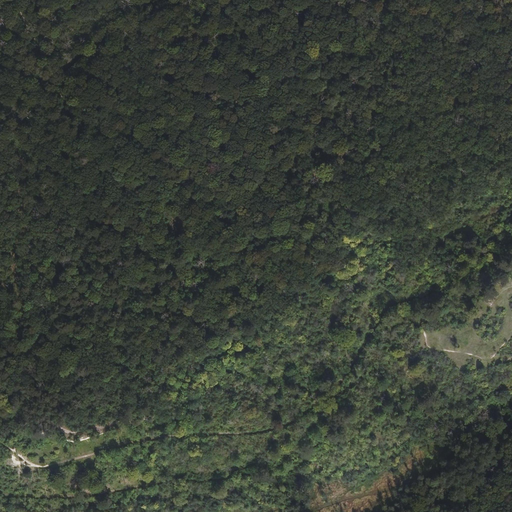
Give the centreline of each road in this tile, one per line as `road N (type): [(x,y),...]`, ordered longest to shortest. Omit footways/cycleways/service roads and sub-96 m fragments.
road 1 (track): [(308,511),(439,447),(452,429)]
road 2 (track): [(424,511),(444,500),(511,421)]
road 3 (track): [(48,74),(146,0)]
